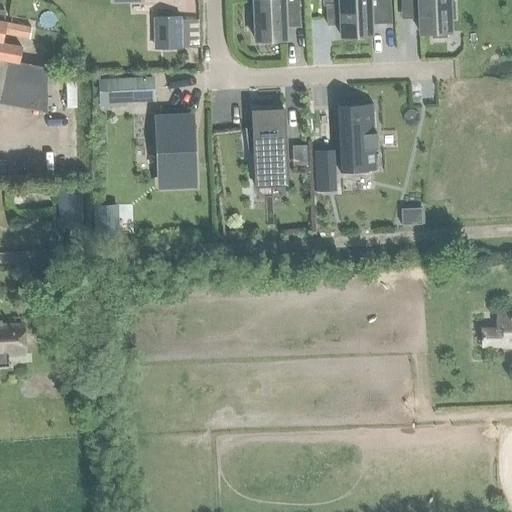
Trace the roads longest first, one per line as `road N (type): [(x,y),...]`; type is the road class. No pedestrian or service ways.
road 1 (residential): [(511,233),(0,263)]
road 2 (residential): [(213,0),(219,64),(245,80),(445,70)]
